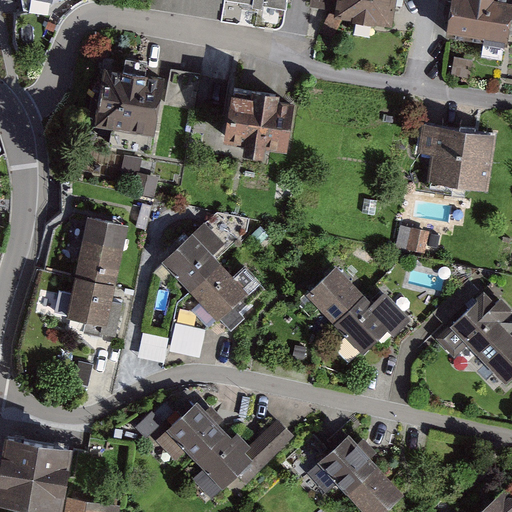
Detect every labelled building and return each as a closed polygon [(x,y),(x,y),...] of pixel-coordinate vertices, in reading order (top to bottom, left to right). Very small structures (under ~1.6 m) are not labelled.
[(288,19),(290,0),(223,0),(223,11),(288,19)] [(330,0),(313,0),(312,6),(329,9),(330,0)] [(389,25),(392,0),(338,0),(336,18),(389,25)] [(508,43),(511,1),(499,0),(453,0),(450,37),(508,43)] [(162,79),(99,64),(85,123),(108,128),(105,141),(145,151),(162,79)] [(200,76),(174,73),(171,103),(196,107),(200,76)] [(281,107),(223,97),(215,141),(228,144),(226,153),(245,156),(246,146),(274,151),(281,107)] [(493,136),(425,128),(418,183),(486,191),(493,136)] [(82,218),(71,279),(110,287),(121,225),(82,218)] [(190,289),(218,263),(210,256),(221,246),(199,222),(160,257),(190,289)] [(217,319),(245,293),(218,263),(190,289),(217,319)] [(332,321),(362,293),(335,264),(305,291),(332,321)] [(446,320),(486,288),(478,277),(438,310),(446,320)] [(54,294),(50,315),(98,324),(96,332),(117,336),(123,305),(107,302),(110,287),(71,279),(68,297),(54,294)] [(352,367),(408,316),(383,289),(370,301),(362,293),(332,321),(343,333),(331,345),(352,367)] [(472,355),(511,318),(500,319),(497,317),(511,307),(497,290),(433,340),(447,355),(462,343),(472,355)] [(511,317),(511,318),(472,355),(501,387),(511,376),(511,317)] [(202,355),(209,328),(179,320),(172,348),(202,355)] [(141,355),(167,361),(172,336),(147,331),(141,355)] [(225,431),(192,396),(156,430),(189,465),(225,431)] [(247,455),(225,431),(189,465),(225,502),(293,438),(280,424),(247,455)] [(336,432),(311,457),(342,487),(367,462),(336,432)] [(0,504),(42,511),(56,511),(67,450),(3,439),(0,458),(0,504)] [(377,511),(397,491),(367,462),(342,487),(367,511),(377,511)] [(511,511),(511,487),(506,481),(472,511),(511,511)] [(116,511),(117,507),(70,499),(67,511),(116,511)]
